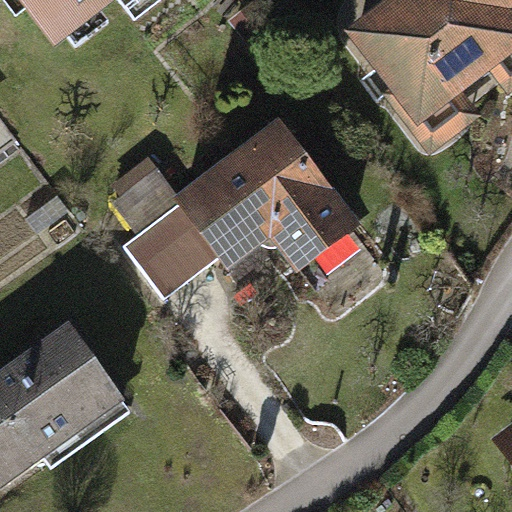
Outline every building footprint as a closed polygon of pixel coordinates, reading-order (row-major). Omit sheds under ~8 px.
[(39,0),(68,38),(118,0),(39,0)] [(511,0),(407,0),(359,36),(401,91),(390,99),(432,156),(489,113),(472,90),(497,72),(511,92),(511,91),(511,0)] [(376,220),(294,117),(192,196),(238,255),(280,222),(316,267),(376,220)] [(154,163),(97,203),(164,298),(221,258),(154,163)] [(73,313),(0,369),(0,470),(12,486),(134,393),(73,313)]
